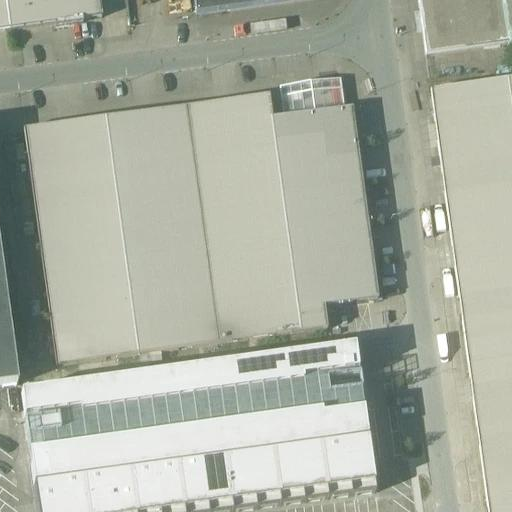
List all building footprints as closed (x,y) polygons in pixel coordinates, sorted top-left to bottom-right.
[(5,0),(0,0),(0,31),(8,31),(10,31),(5,0)] [(5,0),(10,31),(61,23),(69,22),(100,18),(102,18),(99,0),(5,0)] [(193,0),(196,16),(311,0),(193,0)] [(511,0),(418,0),(426,56),(511,45),(511,0)] [(270,98),(106,120),(137,356),(177,351),(187,350),(196,348),(326,331),(323,308),(369,302),(378,300),(353,110),(342,111),(338,81),(279,89),(283,119),(272,120),(270,98)] [(511,511),(511,81),(430,92),(487,511),(511,511)] [(106,120),(25,131),(25,132),(51,325),(57,367),(101,361),(116,359),(137,356),(106,120)] [(0,262),(0,386),(17,385),(0,262)] [(354,349),(21,395),(24,419),(80,411),(80,415),(302,383),(302,380),(357,372),(354,349)] [(321,415),(29,453),(33,486),(367,440),(363,412),(321,418),(321,415)] [(367,441),(34,487),(36,511),(246,511),(375,494),(367,441)]
